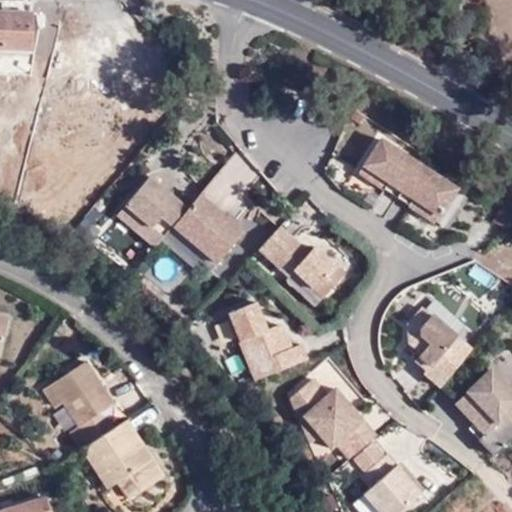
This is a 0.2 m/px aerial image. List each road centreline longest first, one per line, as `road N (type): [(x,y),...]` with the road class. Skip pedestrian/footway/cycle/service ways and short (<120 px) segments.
road 1 (residential): [(255,0),(236,34),(239,114),(397,239),(398,267),(361,330),(369,369),(428,423)]
road 2 (residential): [(0,263),(78,301),(180,411),(203,468),(193,511)]
road 3 (primary): [(270,0),(511,135)]
